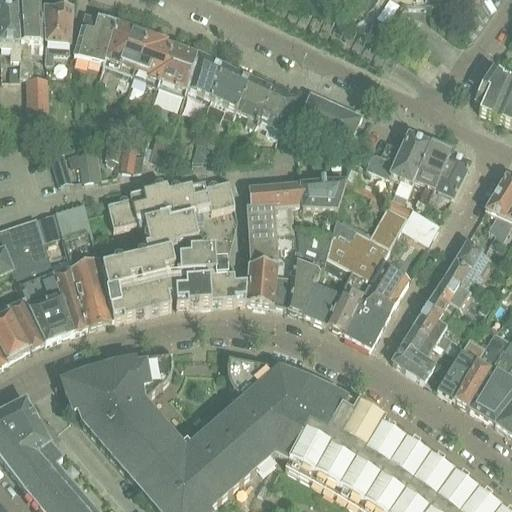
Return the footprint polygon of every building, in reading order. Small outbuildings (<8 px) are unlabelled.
[(0,53),(10,55),(9,66),(19,67),(20,67),(19,49),(18,10),(13,10),(9,5),(2,5),(0,7),(0,53)] [(41,11),(18,10),(19,49),(20,67),(19,67),(19,73),(19,84),(25,84),(26,85),(32,85),(33,63),(41,63),(42,51),(39,50),(41,11)] [(43,51),(46,51),(44,70),(67,72),(69,52),(71,52),(73,13),(46,12),(43,51)] [(73,61),(102,68),(114,28),(113,28),(111,22),(103,20),(99,23),(98,23),(98,24),(85,20),(73,61)] [(101,72),(130,82),(147,39),(114,28),(102,68),(101,72)] [(146,90),(156,93),(172,51),(165,49),(166,46),(147,39),(130,82),(147,88),(146,90)] [(416,74),(425,60),(410,50),(400,64),(416,74)] [(196,59),(172,51),(156,93),(184,103),(185,100),(196,59)] [(198,60),(196,59),(185,100),(200,107),(199,108),(208,112),(210,107),(221,71),(198,60)] [(250,85),(221,71),(210,107),(208,112),(203,124),(219,130),(226,114),(235,118),(236,117),(250,85)] [(9,72),(8,86),(18,86),(19,84),(19,73),(9,72)] [(479,118),(494,125),(510,87),(501,84),(502,82),(492,75),(481,91),(476,102),(474,109),(482,112),(479,118)] [(27,126),(36,126),(48,126),(47,84),(32,85),(26,85),(27,126)] [(235,118),(256,128),(257,127),(273,96),(250,85),(236,117),(235,118)] [(494,125),(511,132),(511,88),(510,87),(494,125)] [(275,147),(294,106),(273,96),(257,127),(256,128),(268,134),(264,142),(275,147)] [(334,155),(337,148),(347,153),(361,122),(310,99),(296,130),(299,132),(296,139),(334,155)] [(398,189),(392,204),(403,209),(410,195),(413,188),(430,151),(408,141),(401,156),(386,149),(380,163),(376,161),(371,163),(366,175),(398,189)] [(117,165),(119,145),(106,143),(104,164),(117,165)] [(163,174),(166,165),(165,165),(170,147),(155,143),(149,167),(162,171),(163,174)] [(247,148),(237,143),(225,166),(238,166),(247,148)] [(450,160),(430,151),(413,188),(423,193),(417,206),(426,209),(427,210),(429,204),(450,160)] [(197,152),(192,167),(212,167),(215,161),(197,152)] [(96,156),(77,159),(81,186),(81,188),(101,185),(100,185),(96,156)] [(132,178),(135,158),(123,157),(120,176),(132,178)] [(50,164),(58,192),(71,188),(63,160),(50,164)] [(451,206),(470,168),(450,160),(429,204),(427,210),(436,213),(441,202),(451,206)] [(180,164),(166,165),(163,174),(181,172),(180,164)] [(351,166),(346,186),(357,190),(364,172),(351,166)] [(484,217),(496,222),(488,236),(495,240),(511,211),(511,185),(505,183),(484,217)] [(346,186),(305,189),(299,190),(301,212),(301,215),(337,216),(346,186)] [(204,313),(207,312),(208,312),(243,309),(244,291),(241,291),(234,292),(233,285),(227,286),(226,270),(215,270),(214,257),(210,257),(189,258),(189,265),(178,265),(179,284),(170,285),(168,278),(174,276),(170,260),(176,258),(174,252),(198,247),(195,233),(203,231),(202,221),(234,213),(228,189),(205,194),(204,190),(167,197),(166,192),(129,201),(130,207),(107,212),(113,236),(143,230),(149,251),(144,253),(147,263),(101,275),(99,275),(113,328),(171,314),(166,298),(174,297),(175,314),(199,312),(201,313),(203,313),(204,313)] [(249,195),(250,214),(291,213),(301,212),(299,190),(249,195)] [(415,211),(414,212),(423,216),(426,209),(417,206),(415,211)] [(53,219),(60,243),(66,265),(87,336),(113,328),(99,275),(101,275),(84,210),(55,218),(53,219)] [(344,341),(361,306),(379,271),(380,272),(400,236),(405,227),(407,223),(411,215),(410,215),(406,223),(386,211),(368,243),(336,226),(331,245),(326,264),(327,265),(352,276),(339,302),(326,333),(344,341)] [(511,230),(511,211),(495,240),(488,251),(497,257),(511,230)] [(243,309),(246,309),(278,314),(285,316),(294,260),(291,213),(250,214),(245,214),(249,270),(248,270),(247,291),(244,291),(243,309)] [(405,227),(400,236),(428,252),(439,231),(412,215),(411,215),(407,223),(405,227)] [(43,247),(60,243),(53,219),(36,225),(43,247)] [(48,267),(43,247),(36,225),(0,237),(0,281),(11,277),(9,271),(26,264),(35,286),(18,292),(19,294),(24,306),(43,351),(71,341),(49,270),(48,267)] [(331,245),(296,237),(298,260),(325,270),(326,264),(331,245)] [(466,248),(447,278),(444,283),(472,301),(484,284),(479,282),(489,266),(481,262),(481,259),(466,248)] [(285,316),(302,323),(315,292),(325,270),(298,260),(294,260),(292,273),(285,316)] [(66,265),(49,270),(71,341),(87,336),(66,265)] [(385,275),(380,272),(379,271),(361,306),(387,323),(408,288),(405,287),(408,283),(389,270),(385,275)] [(463,314),(458,311),(465,298),(472,301),(444,283),(433,300),(456,314),(455,314),(460,318),(463,314)] [(315,292),(302,323),(303,323),(326,333),(339,302),(315,292)] [(423,316),(445,330),(455,314),(456,314),(433,300),(423,316)] [(24,306),(7,313),(30,357),(43,351),(24,306)] [(344,341),(370,355),(387,323),(361,306),(344,341)] [(0,355),(7,369),(30,357),(7,313),(0,315),(0,355)] [(451,346),(441,339),(446,331),(445,330),(423,316),(412,334),(434,348),(446,355),(451,346)] [(456,323),(449,334),(457,339),(464,329),(463,328),(456,323)] [(412,334),(402,350),(424,364),(434,348),(412,334)] [(452,406),(465,414),(502,355),(504,356),(505,353),(491,343),(485,353),(452,406)] [(494,431),(495,431),(511,408),(511,343),(505,353),(504,356),(502,355),(465,414),(494,431)] [(436,397),(452,406),(485,353),(469,344),(460,358),(436,397)] [(391,368),(414,382),(422,369),(427,372),(429,368),(424,365),(424,364),(402,350),(391,368)] [(91,511),(55,470),(62,465),(48,448),(25,406),(0,418),(0,466),(24,497),(23,498),(35,511),(498,511),(496,508),(493,505),(484,498),(452,474),(419,451),(385,430),(357,413),(336,401),(307,387),(283,378),(259,372),(228,366),(227,372),(226,376),(226,379),(227,382),(227,385),(228,388),(229,391),(231,394),(232,396),(242,408),(191,452),(186,447),(180,452),(143,409),(164,390),(166,388),(168,385),(170,382),(171,379),(171,375),(172,372),(171,368),(171,363),(142,366),(113,371),(85,379),(61,388),(73,420),(78,419),(82,430),(152,511),(213,511),(273,460),(288,468),(284,475),(319,493),(343,508),(349,511),(91,511)] [(511,444),(511,408),(495,431),(511,444)]
